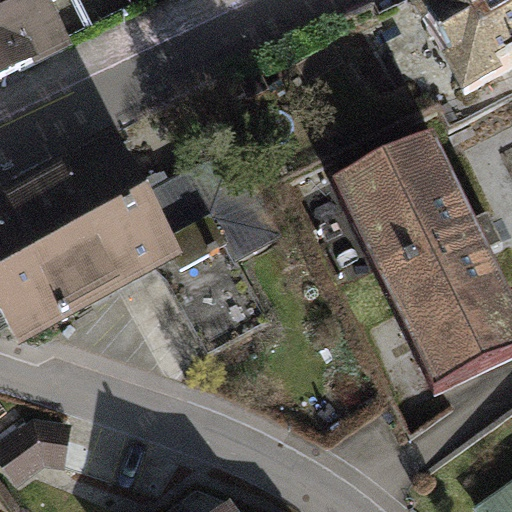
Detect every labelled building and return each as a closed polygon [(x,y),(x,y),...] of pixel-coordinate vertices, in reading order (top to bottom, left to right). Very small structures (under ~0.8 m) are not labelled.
[(0,0),(0,83),(66,50),(42,2),(44,0),(0,0)] [(511,0),(431,0),(404,16),(471,130),(511,105),(511,0)] [(511,269),(433,103),(324,154),(429,376),(511,336),(511,269)] [(118,129),(7,195),(74,312),(158,267),(209,356),(265,323),(236,274),(276,251),(222,160),(159,197),(118,129)] [(7,195),(0,199),(0,305),(20,344),(74,312),(7,195)] [(37,428),(0,453),(0,470),(17,495),(48,473),(61,476),(68,433),(37,428)] [(511,511),(511,493),(485,511),(511,511)]
